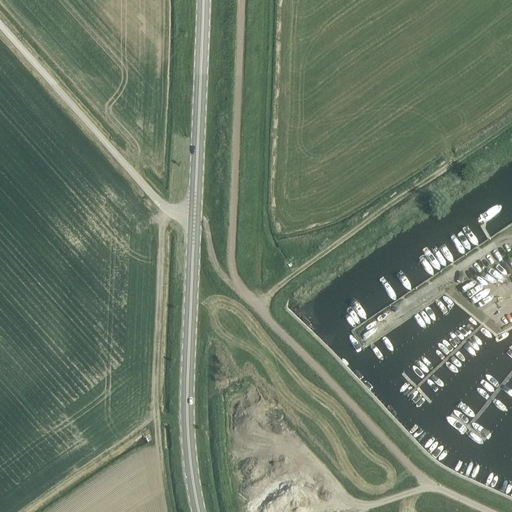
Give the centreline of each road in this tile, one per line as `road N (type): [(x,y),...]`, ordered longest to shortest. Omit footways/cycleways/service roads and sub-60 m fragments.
road 1 (tertiary): [(194,218),(185,443),(199,511)]
road 2 (unclassified): [(194,218),(169,211),(0,25)]
road 3 (tertiary): [(203,0),(194,218)]
